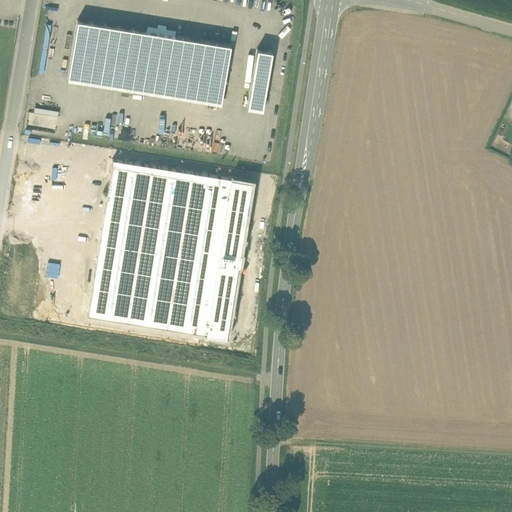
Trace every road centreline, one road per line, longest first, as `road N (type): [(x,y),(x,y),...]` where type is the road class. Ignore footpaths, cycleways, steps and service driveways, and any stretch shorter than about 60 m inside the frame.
road 1 (secondary): [(331,0),(283,291),(270,511)]
road 2 (track): [(274,441),(511,452)]
road 3 (residential): [(11,128),(33,0)]
road 4 (unclassified): [(393,0),(511,27)]
